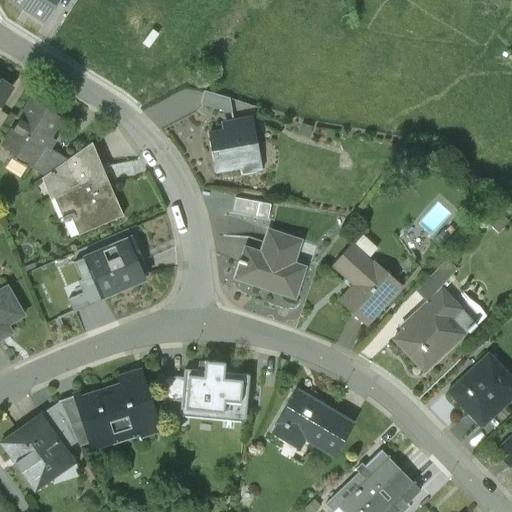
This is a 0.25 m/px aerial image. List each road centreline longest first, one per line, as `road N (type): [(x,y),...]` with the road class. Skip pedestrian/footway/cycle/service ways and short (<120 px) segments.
road 1 (residential): [(193,326),(199,268),(190,212),(166,169),(126,117),(0,33)]
road 2 (residential): [(193,326),(289,340),(352,372),(429,427),(511,511)]
road 3 (residential): [(0,391),(122,337),(193,326)]
